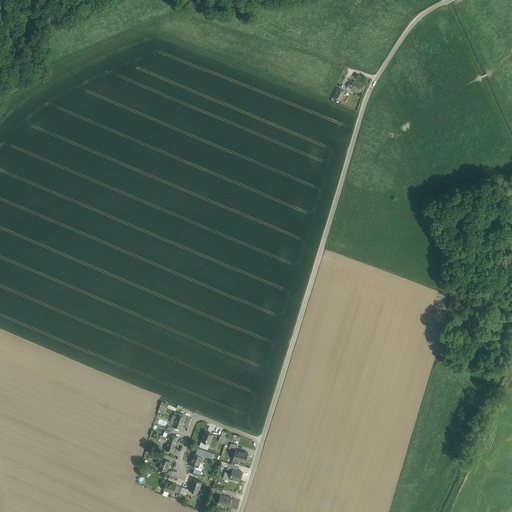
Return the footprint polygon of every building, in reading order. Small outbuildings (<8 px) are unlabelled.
[(363,85),(354,81),(352,84),(351,84),(351,85),(349,83),(347,87),(359,93),(363,85)] [(339,88),(334,97),(340,100),(344,91),(339,88)] [(158,410),(165,412),(168,402),(161,400),(158,410)] [(171,417),(183,422),(185,415),(175,411),(174,415),(173,414),(171,417)] [(181,428),(183,422),(171,417),(170,421),(171,421),(170,425),(181,428)] [(212,433),(204,430),(201,440),(209,443),(212,433)] [(171,433),(167,432),(166,436),(162,434),(162,435),(161,438),(168,440),(176,443),(178,436),(171,433)] [(176,443),(168,440),(167,443),(164,442),(163,446),(173,449),(176,443)] [(158,448),(153,447),(152,453),(159,455),(160,451),(157,450),(158,448)] [(247,452),(235,448),(232,458),(244,462),(247,452)] [(202,456),(193,453),(190,463),(198,466),(202,456)] [(169,460),(161,457),(158,466),(166,469),(169,460)] [(227,466),(224,478),(229,480),(230,478),(235,480),(235,479),(240,480),(242,472),(233,469),(233,468),(227,466)] [(202,480),(193,477),(189,488),(197,491),(198,486),(199,487),(202,480)] [(176,483),(166,480),(163,488),(164,488),(163,492),(164,493),(166,494),(167,493),(168,490),(173,491),(173,490),(176,484),(176,483)] [(232,497),(220,494),(218,503),(229,506),(232,497)]
